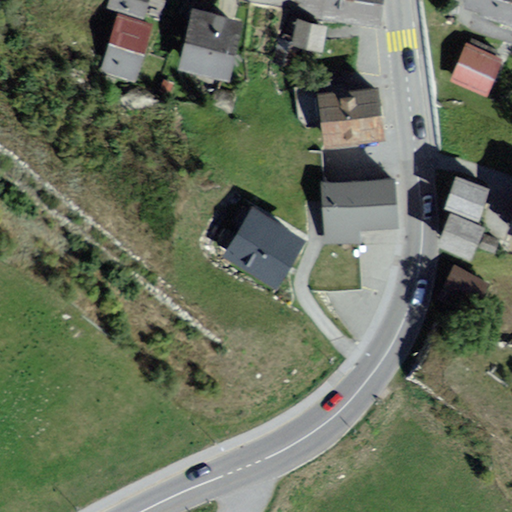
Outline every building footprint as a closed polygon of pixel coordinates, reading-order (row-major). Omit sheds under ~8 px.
[(362,0),(316,0),(361,8),(362,0)] [(511,0),(461,0),(461,3),(511,16),(511,0)] [(181,58),(224,66),(234,10),(191,3),(181,58)] [(318,19),(296,16),(293,35),(315,38),(318,19)] [(101,60),(128,68),(141,27),(114,18),(101,60)] [(295,41),(280,38),(277,52),(291,56),(295,41)] [(454,75),(486,88),(499,57),(467,43),(454,75)] [(327,135),(378,128),(372,85),(321,93),(324,114),(327,135)] [(359,223),(397,220),(393,170),(320,176),(325,242),(360,239),(359,223)] [(479,208),(487,181),(456,172),(449,199),(479,208)] [(299,236),(252,207),(229,245),(276,274),(299,236)] [(468,248),(479,222),(450,210),(439,235),(468,248)] [(485,247),(489,238),(478,234),(475,243),(485,247)] [(462,303),(473,277),(444,265),(433,290),(462,303)]
